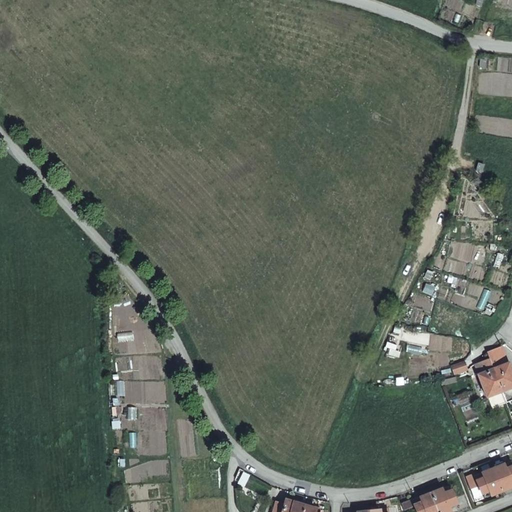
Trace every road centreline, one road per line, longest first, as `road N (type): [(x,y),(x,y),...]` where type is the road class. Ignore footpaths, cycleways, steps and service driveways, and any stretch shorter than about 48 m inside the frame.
road 1 (unclassified): [(233,449),(143,288),(0,137)]
road 2 (residential): [(336,492),(392,487),(511,441)]
road 3 (unclassified): [(472,44),(350,0)]
